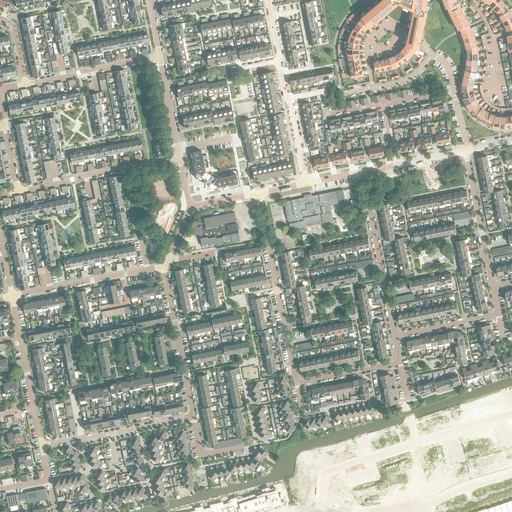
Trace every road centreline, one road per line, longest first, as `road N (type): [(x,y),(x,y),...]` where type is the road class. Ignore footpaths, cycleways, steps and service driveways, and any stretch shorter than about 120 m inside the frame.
road 1 (residential): [(318,511),(329,470),(511,413)]
road 2 (residential): [(297,382),(259,190)]
road 3 (residential): [(306,181),(268,0)]
road 4 (residential): [(394,336),(363,171)]
road 5 (residential): [(17,189),(181,158)]
road 6 (residential): [(41,444),(192,416)]
road 7 (residential): [(192,416),(164,267)]
road 8 (residential): [(492,285),(466,149)]
road 9 (residential): [(25,83),(160,55)]
